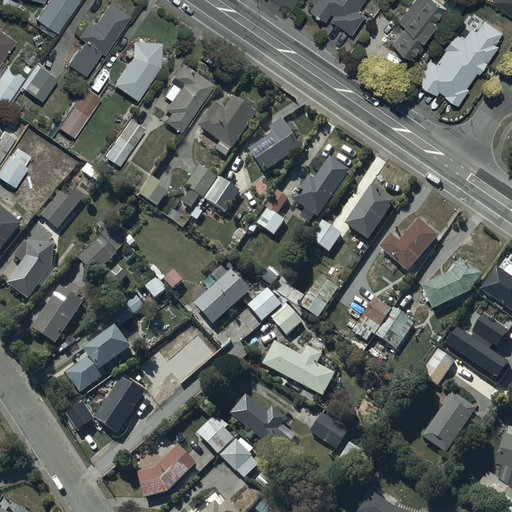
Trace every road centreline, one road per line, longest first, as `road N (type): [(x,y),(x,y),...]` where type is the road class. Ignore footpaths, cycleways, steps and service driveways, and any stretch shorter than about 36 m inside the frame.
road 1 (tertiary): [(212,0),(453,166)]
road 2 (residential): [(0,374),(91,511)]
